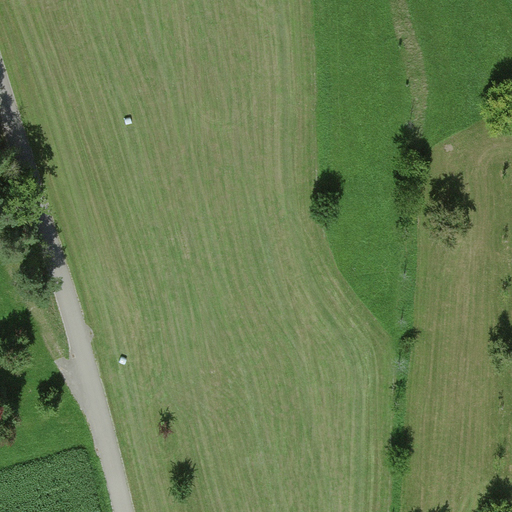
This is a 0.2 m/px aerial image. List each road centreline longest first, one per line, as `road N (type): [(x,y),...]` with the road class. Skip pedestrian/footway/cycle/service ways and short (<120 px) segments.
road 1 (unclassified): [(0,85),(126,511)]
road 2 (track): [(99,407),(14,282)]
